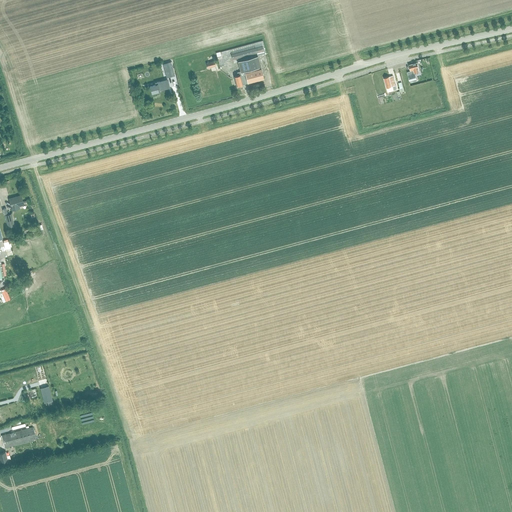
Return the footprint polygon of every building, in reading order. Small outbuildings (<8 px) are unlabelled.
[(258,56),(257,53),(263,51),(262,46),(231,54),(232,59),(237,58),(240,71),(237,72),(238,76),(234,77),(237,86),(243,84),(247,83),(248,83),(264,79),(261,67),(257,56),(258,56)] [(171,61),(163,63),(167,77),(175,75),(171,61)] [(417,63),(409,65),(411,71),(407,72),(410,81),(416,79),(415,72),(419,71),(417,63)] [(396,89),(393,75),(384,78),(387,91),(393,89),(393,90),(396,89)] [(156,84),(150,86),(152,93),(160,91),(159,89),(161,88),(161,89),(170,87),(167,79),(155,82),(156,84)] [(24,204),(21,195),(16,196),(14,196),(14,197),(9,198),(12,207),(16,206),(16,208),(20,207),(20,205),(24,204)] [(40,388),(44,402),(48,401),(53,400),(49,385),(40,388)] [(33,427),(21,430),(7,434),(6,433),(1,435),(5,448),(36,439),(33,427)]
